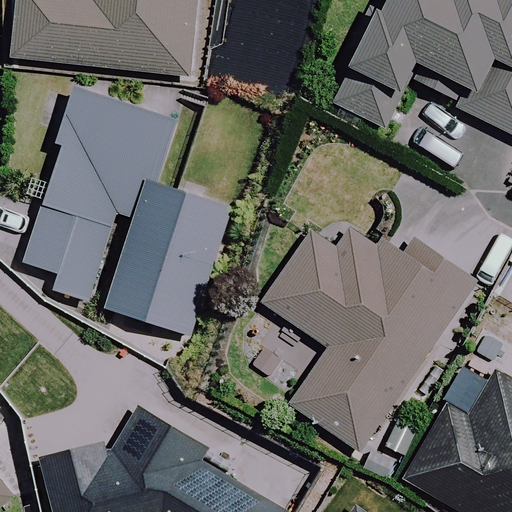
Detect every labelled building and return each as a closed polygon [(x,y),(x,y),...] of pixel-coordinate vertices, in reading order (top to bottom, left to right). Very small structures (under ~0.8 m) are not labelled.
[(195,0),(18,0),(12,62),(188,79),(195,0)] [(221,0),(210,80),(292,93),(305,0),(221,0)] [(511,0),(391,0),(337,107),(390,135),(416,82),(459,104),(456,111),(511,139),(511,0)] [(401,264),(327,213),(264,303),(329,349),(291,404),(360,452),(476,285),(415,244),(401,264)] [(511,511),(511,382),(498,374),(470,422),(451,411),(409,482),(460,511),(511,511)] [(272,511),(198,465),(206,453),(144,415),(116,458),(101,451),(50,463),(61,511),(272,511)] [(0,426),(2,425),(0,422),(0,510),(13,501),(0,485),(0,426)]
